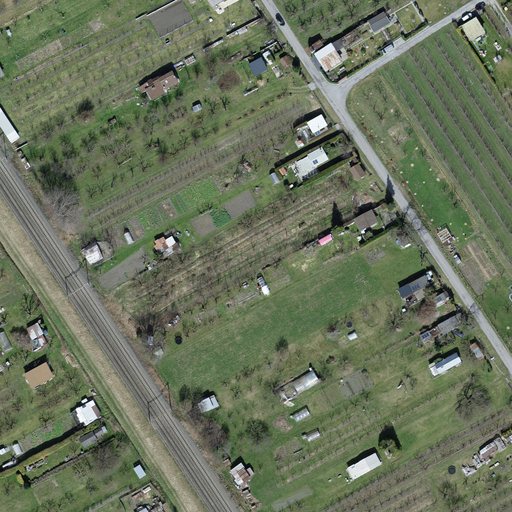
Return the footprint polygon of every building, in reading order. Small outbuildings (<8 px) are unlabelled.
[(389,22),(384,12),(369,21),(375,30),(389,22)] [(484,32),(476,18),(463,25),(471,40),(484,32)] [(323,45),(320,40),(310,47),(313,52),(323,45)] [(342,60),(331,44),(316,54),(326,70),(342,60)] [(274,61),(268,51),(264,54),(270,64),(274,61)] [(291,62),(287,56),(280,60),(285,66),(291,62)] [(267,69),(261,58),(250,64),(255,75),(267,69)] [(158,77),(140,87),(143,92),(147,89),(152,99),(164,92),(162,89),(177,81),(171,72),(159,78),(158,77)] [(19,137),(0,108),(0,124),(12,142),(19,137)] [(327,125),(321,115),(308,122),(313,132),(327,125)] [(328,159),(322,148),(309,155),(315,166),(328,159)] [(365,174),(358,164),(351,169),(357,179),(365,174)] [(372,211),(355,219),(361,230),(377,222),(372,211)] [(404,245),(409,242),(404,235),(399,238),(404,245)] [(163,257),(179,247),(177,243),(176,244),(172,237),(165,241),(163,238),(156,242),(158,245),(157,246),(163,257)] [(103,257),(95,243),(83,250),(91,264),(103,257)] [(425,276),(400,288),(404,297),(429,285),(425,276)] [(461,313),(439,325),(444,333),(465,320),(461,313)] [(43,333),(37,324),(28,329),(33,339),(43,333)] [(432,338),(428,332),(421,336),(424,342),(432,338)] [(483,356),(475,343),(471,346),(479,359),(483,356)] [(162,353),(160,347),(153,350),(156,356),(162,353)] [(456,353),(436,365),(440,373),(461,361),(456,353)] [(52,376),(46,363),(26,374),(33,387),(52,376)] [(218,406),(214,396),(202,401),(203,402),(199,404),(203,411),(206,410),(206,411),(218,406)] [(101,415),(93,400),(89,402),(80,407),(85,416),(89,422),(101,415)] [(104,433),(101,427),(80,438),(84,446),(96,440),(95,438),(104,433)] [(380,464),(375,454),(349,468),(354,477),(380,464)]
